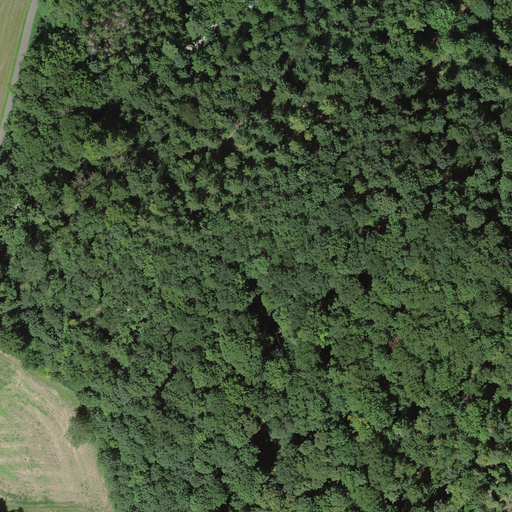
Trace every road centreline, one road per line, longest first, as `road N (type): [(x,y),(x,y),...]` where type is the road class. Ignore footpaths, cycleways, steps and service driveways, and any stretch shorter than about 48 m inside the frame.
road 1 (track): [(0,228),(79,132),(263,0)]
road 2 (track): [(0,355),(78,397),(93,418),(123,511)]
road 3 (track): [(38,0),(0,138)]
